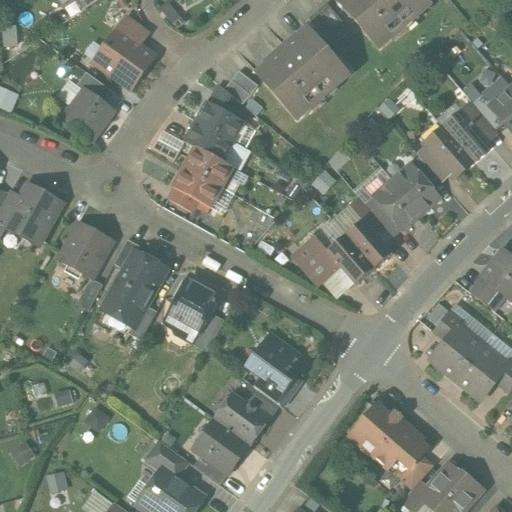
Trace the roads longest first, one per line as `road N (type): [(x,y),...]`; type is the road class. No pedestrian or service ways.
road 1 (residential): [(376,355),(100,186)]
road 2 (residential): [(100,186),(185,69),(268,0)]
road 3 (residential): [(376,355),(440,275),(511,206)]
road 4 (residential): [(257,511),(376,355)]
road 5 (residential): [(376,355),(511,472)]
